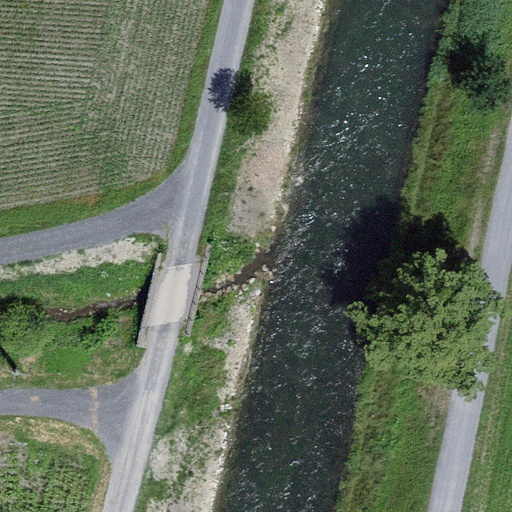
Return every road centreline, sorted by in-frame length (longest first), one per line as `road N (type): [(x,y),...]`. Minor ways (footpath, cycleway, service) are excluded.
road 1 (track): [(244,0),(128,511)]
road 2 (track): [(450,511),(511,226)]
road 3 (track): [(194,205),(0,251)]
road 4 (track): [(0,408),(154,399)]
